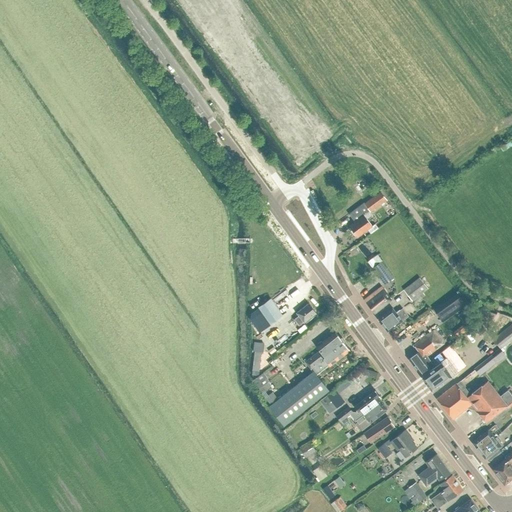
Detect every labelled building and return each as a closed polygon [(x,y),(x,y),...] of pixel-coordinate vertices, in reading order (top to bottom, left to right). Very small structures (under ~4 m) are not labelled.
[(348,171),(343,174),(348,181),(353,178),(348,171)] [(363,203),(348,214),(352,219),(353,222),(349,225),(357,236),(366,229),(370,234),(377,228),(374,224),(371,226),(366,219),(372,215),(370,211),(386,199),(384,196),(380,191),(363,203)] [(381,260),(371,268),(384,285),(393,277),(381,260)] [(421,279),(427,288),(431,285),(424,276),(421,279)] [(427,288),(421,279),(419,277),(403,289),(411,300),(412,300),(422,292),(427,288)] [(381,286),(363,299),(374,313),(391,301),(381,286)] [(434,310),(442,321),(465,305),(457,293),(434,310)] [(282,315),(270,298),(257,307),(268,324),(282,315)] [(315,312),(308,303),(296,312),(298,315),(293,319),(298,326),(303,322),(315,312)] [(392,307),(377,319),(387,331),(408,315),(402,307),(395,312),(392,307)] [(491,339),(493,341),(499,349),(511,338),(511,326),(510,324),(491,339)] [(277,332),(282,338),(285,336),(280,329),(277,332)] [(418,352),(408,359),(420,375),(434,366),(427,356),(444,344),(435,330),(413,345),(418,352)] [(271,392),(264,398),(269,405),(268,406),(283,425),(327,390),(316,375),(349,349),(335,331),(322,341),(320,340),(317,343),(317,345),(316,346),(319,350),(304,361),(312,371),(277,399),(271,392)] [(254,364),(262,367),(267,349),(258,347),(256,356),(254,364)] [(505,356),(498,348),(482,361),(488,368),(496,362),(497,363),(505,356)] [(446,357),(444,359),(439,353),(433,357),(438,363),(421,376),(432,391),(451,376),(457,372),(446,357)] [(267,382),(268,382),(262,373),(251,380),(260,393),(270,387),(271,389),(273,387),(271,385),(270,386),(267,382)] [(470,395),(459,381),(437,398),(452,417),(471,403),(485,422),(506,407),(507,406),(499,396),(488,382),(470,395)] [(334,388),(326,395),(336,408),(344,401),(338,394),(336,391),(335,389),(334,388)] [(348,407),(336,416),(340,421),(347,416),(350,414),(355,420),(380,401),(378,398),(380,397),(375,390),(354,406),(358,411),(352,411),(351,411),(348,407)] [(511,397),(506,390),(499,396),(507,406),(506,407),(507,408),(511,403),(511,397)] [(380,401),(355,420),(355,421),(356,420),(357,422),(360,422),(366,418),(369,422),(387,409),(380,401)] [(388,416),(379,422),(364,432),(370,442),(385,431),(386,432),(390,430),(389,429),(394,425),(388,416)] [(390,441),(391,442),(397,450),(399,448),(405,456),(416,447),(409,438),(410,437),(404,429),(390,441)] [(489,429),(471,442),(478,450),(495,437),(489,429)] [(309,442),(312,445),(319,440),(316,435),(308,441),(308,442),(309,442)] [(495,437),(478,450),(485,459),(502,445),(495,437)] [(345,445),(349,453),(358,449),(354,441),(345,445)] [(309,442),(308,442),(299,448),(305,457),(315,450),(312,445),(309,442)] [(386,446),(384,442),(377,448),(384,457),(391,452),(386,446)] [(505,458),(492,468),(504,483),(511,476),(511,469),(511,465),(510,463),(511,461),(511,450),(504,457),(505,458)] [(436,454),(425,462),(428,466),(417,474),(424,484),(435,476),(439,481),(450,473),(436,454)] [(321,463),(316,465),(321,476),(326,474),(321,463)] [(462,489),(451,474),(439,483),(443,489),(430,499),(437,508),(462,489)] [(333,481),(339,489),(344,485),(338,477),(333,481)] [(415,496),(419,501),(426,496),(415,482),(408,487),(415,496)] [(321,488),(329,498),(335,494),(327,484),(321,488)] [(419,501),(415,496),(410,499),(413,504),(419,501)] [(338,497),(332,502),(330,504),(336,511),(339,511),(346,507),(338,497)] [(460,506),(452,511),(479,511),(480,511),(470,498),(460,506)]
